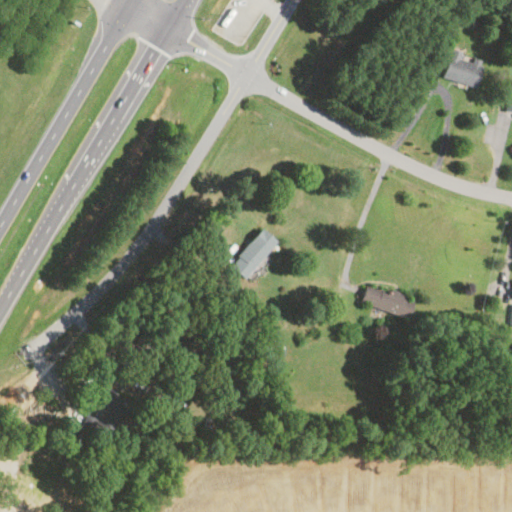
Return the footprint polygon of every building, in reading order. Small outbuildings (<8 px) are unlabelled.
[(268,1),(267,0),(248,0),(242,8),(254,18),(268,1)] [(439,76),(472,85),(479,57),(447,48),(439,76)] [(511,112),(511,89),(505,88),(502,111),(511,112)] [(246,279),(274,239),(255,227),(228,266),(246,279)] [(404,318),(411,298),(364,282),(357,301),(404,318)] [(160,345),(174,354),(194,325),(180,316),(160,345)] [(113,418),(120,420),(129,399),(94,384),(76,428),(104,440),(113,418)]
